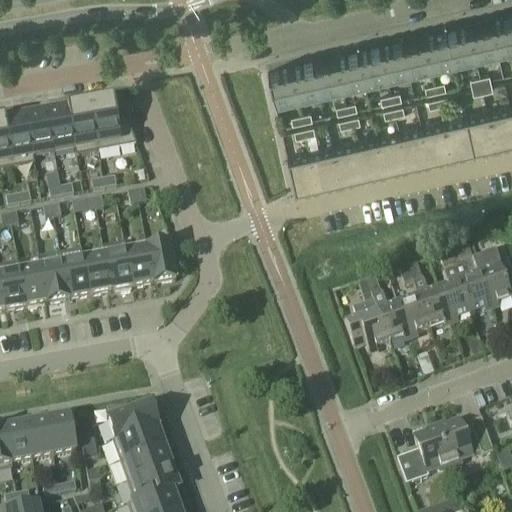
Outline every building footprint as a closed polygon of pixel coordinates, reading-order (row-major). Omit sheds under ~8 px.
[(511,17),(491,22),(499,55),(511,52),(511,17)] [(499,55),(491,22),(468,27),(476,61),(499,55)] [(468,27),(446,32),(454,66),(476,61),(468,27)] [(454,66),(446,32),(424,37),(431,71),(454,66)] [(424,37),(402,42),(409,76),(431,71),(424,37)] [(409,76),(402,42),(380,47),(387,81),(409,76)] [(380,47),(357,52),(365,86),(387,81),(380,47)] [(365,86),(357,52),(335,58),(342,91),(365,86)] [(335,58),(312,63),(320,96),(342,91),(335,58)] [(320,96),(312,63),(291,68),(298,101),(320,96)] [(291,68),(267,73),(275,106),(298,101),(291,68)] [(481,85),(491,83),(489,74),(479,77),(481,85)] [(469,79),(471,85),(471,87),(481,85),(479,77),(469,79)] [(444,82),(434,85),(436,93),(445,90),(444,82)] [(493,91),(491,83),(481,85),(483,93),(493,91)] [(424,87),(426,95),(436,93),(434,85),(424,87)] [(481,85),(471,87),(473,95),(483,93),(481,85)] [(391,103),(401,100),(399,92),(389,94),(391,103)] [(391,103),(389,94),(380,97),(381,105),(391,103)] [(449,104),(447,96),(437,98),(439,107),(449,104)] [(439,107),(437,98),(427,101),(429,109),(439,107)] [(347,113),(357,111),(355,102),(345,105),(347,113)] [(113,105),(89,109),(98,155),(136,148),(125,122),(124,123),(116,124),(113,105)] [(347,113),(345,105),(335,107),(337,115),(347,113)] [(404,114),(402,106),(393,108),(394,116),(404,114)] [(511,142),(511,114),(510,107),(488,112),(496,147),(511,142)] [(394,116),(393,108),(383,111),(385,119),(394,116)] [(67,113),(76,159),(98,155),(89,109),(67,113)] [(496,147),(488,112),(465,118),(473,152),(496,147)] [(67,113),(46,117),(53,156),(74,152),(75,159),(76,159),(67,113)] [(302,123),(312,121),(310,113),(300,115),(302,123)] [(302,123),(300,115),(290,117),(292,125),(302,123)] [(360,124),(358,116),(348,119),(350,127),(360,124)] [(46,117),(25,121),(33,167),(34,167),(33,160),(53,156),(46,117)] [(473,152),(465,118),(444,122),(452,156),(473,152)] [(350,127),(348,119),(338,121),(340,129),(350,127)] [(33,167),(25,121),(4,125),(12,171),(33,167)] [(452,156),(444,122),(421,128),(429,162),(452,156)] [(4,125),(0,125),(0,173),(12,171),(4,125)] [(315,135),(313,126),(303,129),(305,137),(315,135)] [(429,162),(421,128),(399,133),(407,166),(429,162)] [(305,137),(303,129),(293,131),(295,139),(305,137)] [(407,166),(399,133),(377,138),(385,171),(407,166)] [(385,171),(377,138),(354,143),(362,176),(385,171)] [(362,176),(354,143),(332,148),(339,182),(362,176)] [(339,182),(332,148),(309,153),(317,187),(339,182)] [(317,187),(309,153),(287,158),(294,192),(317,187)] [(103,182),(104,192),(116,189),(114,180),(103,182)] [(93,194),(104,192),(103,182),(91,184),(93,194)] [(60,190),(61,199),(73,197),(71,188),(60,190)] [(61,199),(60,190),(48,192),(50,202),(61,199)] [(135,194),(137,206),(145,204),(143,192),(135,194)] [(135,194),(128,195),(130,207),(137,206),(135,194)] [(17,198),(19,207),(30,205),(29,195),(17,198)] [(17,198),(5,200),(7,209),(19,207),(17,198)] [(101,200),(93,202),(95,213),(103,212),(101,200)] [(88,215),(95,213),(93,202),(86,203),(88,215)] [(59,208),(51,210),(53,221),(61,220),(59,208)] [(45,223),(53,221),(51,210),(43,211),(45,223)] [(8,217),(10,229),(18,227),(16,216),(8,217)] [(3,230),(10,229),(8,217),(1,219),(3,230)] [(146,247),(153,288),(175,284),(168,243),(146,247)] [(129,292),(132,292),(124,246),(102,250),(111,296),(121,294),(121,295),(129,294),(129,292)] [(132,292),(153,288),(146,247),(125,251),(125,246),(124,246),(132,292)] [(449,256),(448,256),(453,269),(462,266),(461,264),(473,260),(469,249),(449,256)] [(111,296),(102,250),(101,250),(103,260),(83,264),(89,300),(111,296)] [(473,260),(478,275),(491,309),(511,300),(511,280),(505,283),(500,268),(502,268),(496,252),(473,260)] [(448,256),(440,259),(445,273),(453,269),(448,256)] [(89,300),(83,264),(62,267),(68,304),(89,300)] [(0,291),(4,315),(26,311),(17,266),(0,268),(0,291)] [(18,266),(17,266),(26,311),(28,311),(28,312),(36,311),(36,309),(47,307),(40,271),(20,275),(18,266)] [(453,269),(470,316),(491,309),(478,275),(468,279),(464,268),(462,266),(453,269)] [(47,307),(68,304),(62,267),(40,271),(47,307)] [(412,284),(422,280),(417,267),(407,270),(412,284)] [(438,290),(450,324),(470,316),(453,269),(445,273),(444,276),(448,286),(438,290)] [(412,284),(407,270),(400,273),(404,287),(412,284)] [(412,284),(417,297),(430,331),(450,324),(438,290),(427,294),(423,282),(422,280),(412,284)] [(367,284),(372,297),(380,294),(376,281),(367,284)] [(358,287),(363,300),(372,297),(367,284),(358,287)] [(389,346),(409,338),(397,305),(387,308),(382,296),(380,294),(372,297),(374,303),(377,312),(389,346)] [(377,312),(374,303),(372,297),(363,300),(365,306),(352,311),(355,320),(344,324),(355,353),(366,349),(368,354),(389,346),(377,312)] [(409,338),(430,331),(417,297),(397,305),(409,338)] [(149,408),(127,416),(125,409),(108,412),(111,422),(107,423),(115,443),(111,445),(112,446),(157,429),(149,408)] [(53,460),(75,456),(68,420),(46,424),(53,460)] [(32,464),(53,460),(46,424),(25,428),(32,464)] [(435,428),(450,471),(461,467),(460,463),(472,459),(459,424),(441,430),(440,427),(435,428)] [(12,473),(11,468),(32,464),(25,428),(4,432),(11,473),(12,473)] [(430,430),(432,434),(414,440),(419,453),(397,461),(407,487),(429,479),(427,475),(438,471),(439,475),(450,471),(435,428),(430,430)] [(158,430),(157,429),(112,446),(120,467),(164,451),(157,430),(158,430)] [(494,455),(484,429),(472,433),(482,459),(494,455)] [(4,432),(0,432),(0,474),(11,473),(4,432)] [(81,445),(83,454),(95,452),(94,442),(81,445)] [(120,467),(127,487),(172,471),(164,451),(120,467)] [(97,461),(95,452),(83,454),(84,463),(97,461)] [(179,490),(172,471),(127,487),(134,506),(127,508),(127,509),(179,490)] [(87,476),(88,485),(101,483),(100,473),(87,476)] [(74,486),(58,489),(60,497),(76,494),(74,486)] [(44,500),(60,497),(58,489),(42,492),(44,500)] [(128,511),(178,511),(172,494),(179,491),(179,490),(127,509),(128,511)] [(17,504),(29,502),(28,495),(16,497),(17,504)] [(5,507),(17,504),(16,497),(4,499),(5,507)]
